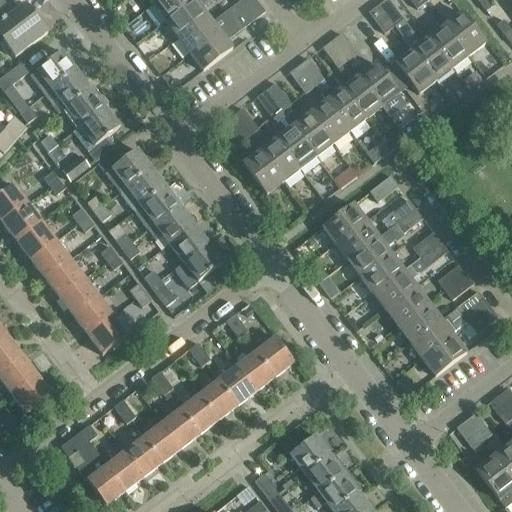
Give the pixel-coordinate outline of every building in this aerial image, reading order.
[(161,0),(152,7),(165,24),(194,1),(193,0),(161,0)] [(243,0),(230,11),(237,21),(258,5),(254,0),(243,0)] [(387,0),(378,8),(394,29),(394,28),(402,22),(403,22),(387,0)] [(426,4),(423,0),(408,0),(417,11),(426,4)] [(486,0),(483,0),(479,4),(486,13),(492,8),(486,0)] [(165,24),(177,40),(207,18),(194,1),(165,24)] [(0,3),(0,22),(9,15),(0,3)] [(258,5),(237,21),(244,30),(265,14),(258,5)] [(0,25),(0,40),(14,59),(47,34),(26,6),(5,21),(4,20),(0,23),(1,24),(0,25)] [(384,36),(394,29),(378,8),(368,15),(384,36)] [(445,27),(468,58),(485,46),(461,15),(445,27)] [(177,40),(190,57),(220,34),(207,18),(177,40)] [(420,46),(402,22),(394,28),(412,52),(411,53),(435,84),(452,71),(428,40),(420,46)] [(496,27),(504,36),(510,31),(503,22),(496,27)] [(428,40),(452,71),(468,58),(445,27),(428,40)] [(220,34),(190,57),(203,73),(232,51),(220,34)] [(341,36),(331,43),(347,64),(357,57),(341,36)] [(347,64),(331,43),(322,50),(338,71),(347,64)] [(435,84),(411,53),(395,65),(418,97),(435,84)] [(44,83),(51,92),(76,73),(62,54),(36,73),(30,78),(37,88),(44,83)] [(308,61),(299,68),(314,89),(324,82),(308,61)] [(0,80),(0,89),(3,93),(32,72),(25,62),(0,80)] [(375,65),(358,78),(382,109),(399,96),(375,65)] [(314,89),(299,68),(289,75),(305,96),(314,89)] [(59,116),(65,111),(91,91),(76,73),(51,92),(44,97),(59,116)] [(358,78),(342,91),(365,122),(382,109),(358,78)] [(275,86),(266,93),(282,114),(291,107),(275,86)] [(108,108),(108,105),(103,98),(100,98),(97,100),(91,91),(65,111),(79,129),(105,110),(108,108)] [(342,91),(325,103),(349,134),(365,122),(342,91)] [(282,114),(266,93),(256,100),(272,121),(282,114)] [(325,103),(309,116),(332,147),(349,134),(325,103)] [(20,116),(27,126),(37,119),(29,109),(20,116)] [(105,110),(79,129),(73,134),(95,163),(114,149),(107,139),(120,130),(105,110)] [(242,111),(233,118),(249,139),(258,132),(242,111)] [(309,116),(292,128),(316,159),(332,147),(309,116)] [(249,139),(233,118),(223,125),(239,146),(249,139)] [(0,135),(0,153),(3,156),(26,130),(14,119),(0,135)] [(292,128),(276,141),(299,172),(316,159),(292,128)] [(40,145),(48,154),(57,147),(50,137),(40,145)] [(276,141),(259,153),(283,184),(299,172),(276,141)] [(57,147),(48,154),(55,164),(64,156),(57,147)] [(98,166),(120,195),(151,171),(137,152),(124,162),(117,152),(98,166)] [(283,184),(259,153),(243,166),(266,197),(283,184)] [(62,174),(70,183),(89,169),(81,159),(62,174)] [(339,188),(357,180),(352,169),(335,177),(339,188)] [(120,195),(134,214),(166,190),(151,171),(120,195)] [(43,181),(49,189),(59,182),(52,174),(43,181)] [(374,201),(377,205),(398,189),(390,178),(369,194),(374,201)] [(59,182),(49,189),(56,198),(65,191),(59,182)] [(0,196),(0,223),(1,226),(27,206),(13,187),(0,196)] [(172,198),(166,190),(134,214),(148,233),(155,228),(180,209),(183,206),(175,195),(172,198)] [(369,194),(359,202),(364,209),(374,201),(369,194)] [(87,206),(94,215),(103,208),(96,198),(87,206)] [(394,228),(415,212),(408,202),(387,218),(394,228)] [(1,226),(16,244),(42,225),(27,206),(1,226)] [(322,230),(334,247),(366,223),(353,207),(322,230)] [(103,208),(94,215),(101,225),(111,217),(103,208)] [(155,228),(169,247),(194,227),(180,209),(155,228)] [(72,218),(78,227),(87,220),(81,211),(72,218)] [(415,212),(394,228),(402,237),(423,221),(415,212)] [(387,218),(381,223),(388,232),(394,228),(387,218)] [(87,220),(78,227),(85,235),(94,228),(87,220)] [(334,247),(347,263),(378,240),(366,223),(334,247)] [(16,244),(30,263),(56,243),(42,225),(16,244)] [(169,247),(183,265),(208,246),(194,227),(169,247)] [(388,232),(378,240),(347,263),(360,280),(391,256),(386,249),(402,237),(394,228),(388,232)] [(419,260),(440,244),(433,235),(412,251),(419,260)] [(115,243),(122,253),(132,245),(125,236),(115,243)] [(30,263),(44,282),(70,262),(56,243),(30,263)] [(440,244),(419,260),(427,270),(448,254),(440,244)] [(132,245),(122,253),(130,262),(139,255),(132,245)] [(208,246),(183,265),(198,285),(223,265),(208,246)] [(100,256),(107,264),(116,257),(109,249),(100,256)] [(360,280),(372,296),(403,272),(391,256),(360,280)] [(116,257),(107,264),(113,273),(122,266),(116,257)] [(372,296),(385,313),(416,289),(409,280),(415,275),(419,276),(427,270),(419,260),(403,272),(372,296)] [(44,282),(59,301),(85,281),(70,262),(44,282)] [(437,283),(445,293),(465,277),(458,268),(437,283)] [(144,280),(151,290),(160,283),(153,273),(144,280)] [(465,277),(445,293),(452,302),(473,287),(465,277)] [(59,301),(73,320),(99,300),(85,281),(59,301)] [(160,283),(151,290),(165,309),(175,302),(160,283)] [(129,293),(135,302),(145,295),(138,286),(129,293)] [(385,313),(397,329),(428,305),(416,289),(385,313)] [(145,295),(135,302),(142,310),(151,303),(145,295)] [(73,320),(88,339),(114,319),(99,300),(73,320)] [(462,316),(470,326),(490,310),(483,301),(462,316)] [(397,329),(410,346),(441,322),(428,305),(397,329)] [(490,310),(470,326),(477,335),(498,319),(490,310)] [(226,324),(232,332),(241,325),(235,317),(226,324)] [(114,319),(88,339),(102,358),(128,338),(114,319)] [(410,346),(422,362),(454,338),(441,322),(410,346)] [(241,325),(232,332),(238,341),(248,334),(241,325)] [(0,345),(8,339),(0,328),(0,345)] [(454,338),(422,362),(435,379),(466,355),(454,338)] [(0,345),(0,375),(23,358),(8,339),(0,345)] [(275,339),(256,353),(275,380),(294,365),(275,339)] [(188,352),(195,361),(204,354),(197,345),(188,352)] [(256,353),(237,368),(257,394),(275,380),(256,353)] [(204,354),(195,361),(201,369),(210,362),(204,354)] [(0,375),(0,382),(11,397),(37,377),(23,358),(0,375)] [(237,368),(218,382),(238,408),(257,394),(237,368)] [(151,381),(157,389),(166,382),(160,374),(151,381)] [(37,377),(11,397),(25,416),(52,396),(37,377)] [(166,382),(157,389),(163,398),(173,391),(166,382)] [(218,382),(199,397),(219,423),(238,408),(218,382)] [(409,389),(402,394),(406,399),(412,394),(409,389)] [(511,396),(508,391),(498,399),(511,416),(511,396)] [(168,395),(163,398),(168,404),(172,400),(168,395)] [(199,397),(181,411),(200,437),(219,423),(199,397)] [(511,420),(511,416),(498,399),(489,406),(505,426),(511,420)] [(113,410),(120,418),(129,411),(122,403),(113,410)] [(129,411),(120,418),(126,426),(135,419),(129,411)] [(181,411),(162,425),(181,451),(200,437),(181,411)] [(12,416),(2,423),(6,429),(16,422),(12,416)] [(475,416),(466,423),(481,444),(491,437),(475,416)] [(481,444),(466,423),(456,431),(472,451),(481,444)] [(162,425),(143,440),(162,466),(181,451),(162,425)] [(97,438),(89,428),(81,434),(89,444),(97,438)] [(297,433),(281,445),(289,457),(293,454),(305,445),(297,433)] [(125,494),(106,468),(89,444),(81,434),(61,450),(68,460),(77,454),(85,465),(77,471),(87,484),(106,509),(125,494)] [(289,457),(303,476),(329,457),(315,438),(293,454),(289,457)] [(143,440),(124,454),(144,480),(162,466),(143,440)] [(511,451),(508,446),(492,458),(511,484),(511,451)] [(124,454),(106,468),(125,494),(144,480),(124,454)] [(303,476),(318,495),(343,475),(329,457),(303,476)] [(511,484),(492,458),(475,471),(505,510),(511,505),(511,484)] [(326,505),(331,511),(333,511),(357,494),(343,475),(318,495),(310,502),(317,511),(326,505)] [(254,484),(269,503),(278,496),(264,477),(254,484)] [(333,511),(371,511),(357,494),(333,511)]
